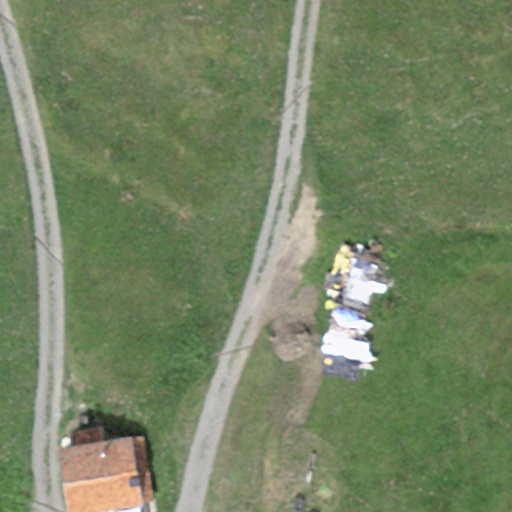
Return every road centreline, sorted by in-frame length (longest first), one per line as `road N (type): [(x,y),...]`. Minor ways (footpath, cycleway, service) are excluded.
road 1 (track): [(310,0),(284,183),(188,511)]
road 2 (track): [(52,511),(43,469),(41,201),(3,0)]
